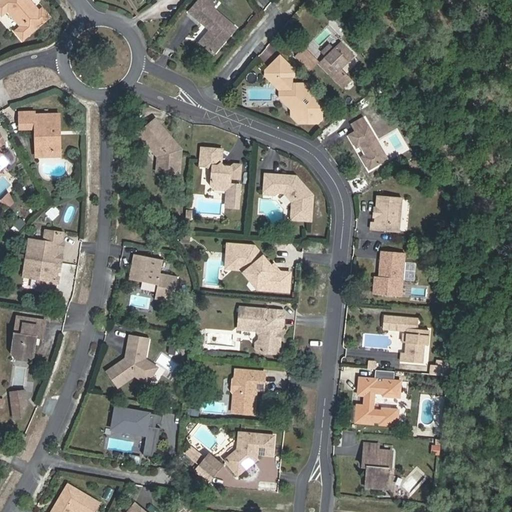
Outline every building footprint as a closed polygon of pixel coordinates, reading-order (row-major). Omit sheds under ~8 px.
[(1,0),(0,1),(0,13),(5,14),(7,12),(19,26),(16,29),(17,35),(22,41),(50,18),(42,8),(38,11),(29,0),(1,0)] [(211,33),(201,45),(213,54),(234,27),(210,8),(215,2),(212,0),(197,0),(186,14),(207,30),(211,33)] [(198,43),(201,45),(211,33),(207,30),(198,43)] [(353,59),(340,45),(333,52),(327,58),(319,66),(343,90),(350,82),(339,72),(353,59)] [(323,54),(327,58),(333,52),(329,47),(323,54)] [(304,50),(297,58),(305,67),(313,59),(304,50)] [(266,72),(266,77),(270,81),(275,76),(282,83),(281,89),(282,90),(286,90),(287,98),(292,104),(292,111),(296,114),(293,118),(299,124),(318,124),(322,121),(322,107),(318,102),(310,102),(310,88),(308,86),(292,86),(292,80),(294,78),(294,72),(280,58),(266,72)] [(313,59),(305,67),(310,71),(318,64),(313,59)] [(275,76),(270,81),(280,92),(280,99),(292,111),(292,104),(287,98),(286,90),(282,90),(281,89),(282,83),(275,76)] [(36,152),(60,152),(59,115),(35,115),(35,112),(19,112),(20,129),(35,129),(36,152)] [(348,137),(355,149),(358,148),(363,156),(360,158),(368,171),(387,159),(362,118),(349,126),(353,133),(348,137)] [(159,124),(157,122),(146,135),(153,140),(155,138),(163,144),(162,162),(181,163),(183,143),(177,139),(179,136),(162,121),(159,124)] [(0,169),(9,162),(0,151),(0,144),(3,141),(0,134),(0,169)] [(222,151),(202,150),(200,168),(208,169),(212,174),(211,187),(215,192),(226,192),(228,195),(227,209),(238,210),(240,187),(229,186),(230,180),(239,181),(240,167),(233,166),(230,169),(224,169),(221,165),(222,151)] [(265,174),(263,195),(275,196),(278,193),(284,194),(287,197),(292,203),(291,221),(312,222),(314,196),(297,176),(293,176),(291,178),(287,177),(286,175),(265,174)] [(9,193),(1,199),(9,208),(16,202),(9,193)] [(378,195),(377,207),(379,208),(378,213),(377,215),(376,222),(373,222),(372,230),(399,232),(400,223),(398,221),(398,211),(401,210),(402,197),(378,195)] [(51,209),(47,216),(54,220),(58,213),(51,209)] [(19,217),(14,225),(21,230),(26,222),(19,217)] [(28,238),(25,256),(61,262),(62,253),(59,253),(60,248),(61,242),(62,233),(44,231),(42,240),(28,238)] [(254,246),(228,244),(228,250),(236,250),(235,263),(245,264),(262,284),(261,290),(289,292),(290,273),(280,272),(276,272),(271,266),(254,246)] [(236,250),(228,250),(226,268),(241,270),(258,289),(261,290),(262,284),(245,264),(235,263),(236,250)] [(382,271),(382,277),(375,276),(374,294),(401,296),(405,253),(381,250),(380,269),(382,271)] [(134,254),(129,279),(158,285),(155,299),(173,302),(178,277),(161,274),(163,260),(134,254)] [(61,262),(25,256),(22,275),(36,277),(35,290),(53,292),(54,282),(55,276),(56,270),(59,271),(61,262)] [(269,311),(242,309),(241,330),(258,331),(263,335),(263,340),(257,343),(256,349),(261,353),(280,354),(282,328),(284,326),(285,314),(282,312),(271,311),(270,312),(269,311)] [(36,337),(40,338),(43,338),(45,321),(15,317),(10,352),(33,356),(35,344),(36,337)] [(406,335),(405,344),(404,354),(401,354),(400,362),(421,364),(423,346),(427,346),(428,331),(418,330),(419,320),(384,317),(382,330),(406,332),(406,335)] [(145,359),(149,339),(130,335),(127,351),(131,355),(126,358),(107,371),(118,387),(135,375),(141,379),(145,373),(152,377),(158,367),(145,359)] [(170,345),(169,355),(179,356),(180,346),(170,345)] [(432,366),(431,375),(447,376),(448,362),(438,361),(437,366),(432,366)] [(258,392),(258,390),(259,381),(265,382),(266,372),(237,370),(237,378),(235,380),(234,390),(236,393),(234,412),(256,414),(258,396),(255,395),(255,392),(258,392)] [(141,379),(148,383),(152,377),(145,373),(141,379)] [(374,410),(376,393),(383,393),(383,397),(400,398),(401,382),(384,381),(384,383),(377,382),(377,380),(361,378),(359,395),(366,395),(365,406),(358,406),(357,422),(373,423),(373,420),(381,421),(380,424),(397,425),(399,409),(382,408),(382,410),(374,410)] [(10,391),(13,419),(29,418),(26,389),(10,391)] [(161,424),(163,415),(115,407),(113,424),(126,427),(125,432),(147,436),(143,455),(156,457),(161,429),(153,427),(154,423),(161,424)] [(276,436),(261,434),(241,432),(240,451),(227,464),(241,478),(255,463),(255,459),(259,459),(260,446),(262,446),(261,454),(274,455),(276,436)] [(192,445),(184,454),(197,465),(205,456),(192,445)] [(431,445),(431,455),(440,455),(440,445),(431,445)] [(363,467),(368,468),(371,468),(371,474),(368,474),(367,487),(387,489),(389,469),(392,470),(393,452),(384,452),(385,450),(379,449),(379,451),(365,450),(363,467)] [(141,464),(142,456),(132,455),(131,463),(141,464)] [(210,455),(201,465),(216,478),(225,467),(210,455)] [(201,465),(196,472),(210,484),(216,478),(201,465)] [(95,511),(100,504),(68,485),(58,502),(60,504),(58,508),(55,507),(52,511),(95,511)]
